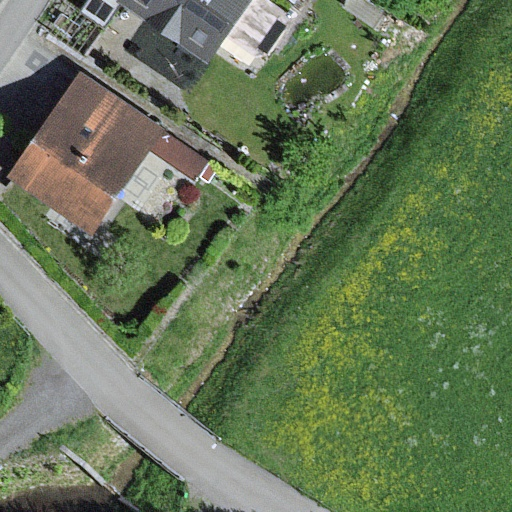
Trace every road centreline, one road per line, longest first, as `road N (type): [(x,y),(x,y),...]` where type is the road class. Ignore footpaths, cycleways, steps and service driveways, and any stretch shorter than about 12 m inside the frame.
road 1 (residential): [(0,271),(123,395),(201,461),(281,511)]
road 2 (track): [(0,444),(98,372)]
